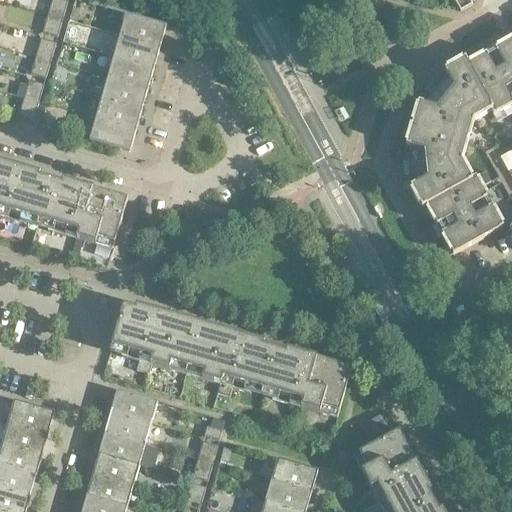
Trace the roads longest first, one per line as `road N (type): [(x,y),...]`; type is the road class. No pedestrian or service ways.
road 1 (residential): [(53,511),(104,319)]
road 2 (residential): [(144,181),(0,141)]
